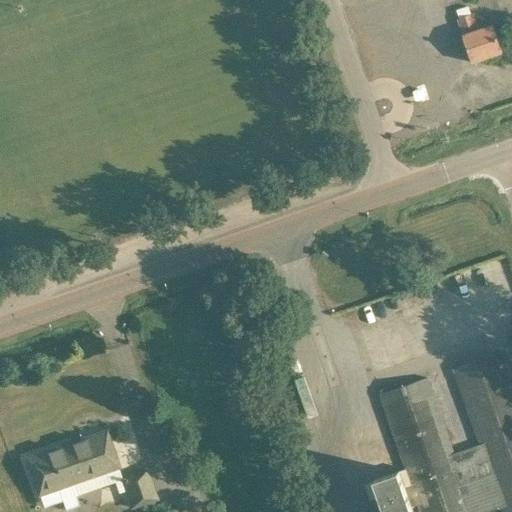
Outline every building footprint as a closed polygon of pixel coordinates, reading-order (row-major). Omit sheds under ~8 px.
[(479,31),(473,14),(459,19),(464,35),(463,36),(472,62),(503,52),(494,26),(479,31)] [(14,260),(8,262),(11,269),(17,267),(14,260)] [(374,480),(381,499),(385,511),(413,511),(411,506),(418,504),(420,511),(487,511),(502,507),(503,511),(511,511),(511,382),(501,352),(454,368),(480,444),(453,454),(427,378),(380,394),(411,484),(405,487),(399,471),(374,480)] [(72,486),(119,470),(113,450),(106,431),(27,459),(33,478),(43,507),(62,501),(65,510),(79,506),(72,486)] [(129,509),(157,500),(148,469),(122,477),(119,478),(124,491),(129,509)]
